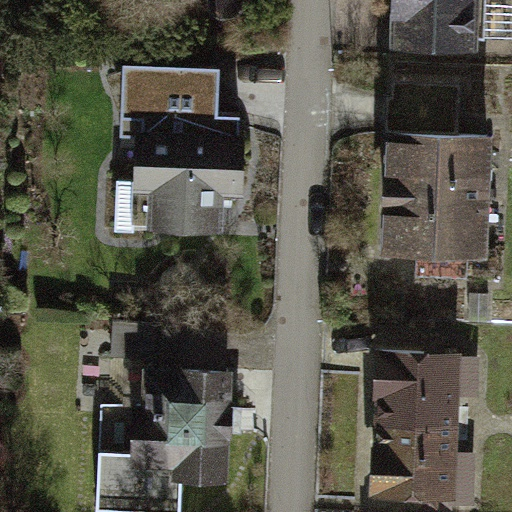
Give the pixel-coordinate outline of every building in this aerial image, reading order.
[(511,0),(394,0),(393,65),(511,67),(511,0)] [(0,137),(39,64),(0,43),(0,137)] [(246,95),(119,94),(118,212),(245,213),(246,95)] [(508,127),(391,127),(391,274),(508,274),(508,127)] [(490,342),(388,340),(385,499),(470,500),(471,448),(488,448),(490,342)] [(226,344),(90,343),(89,481),(225,481),(226,344)]
